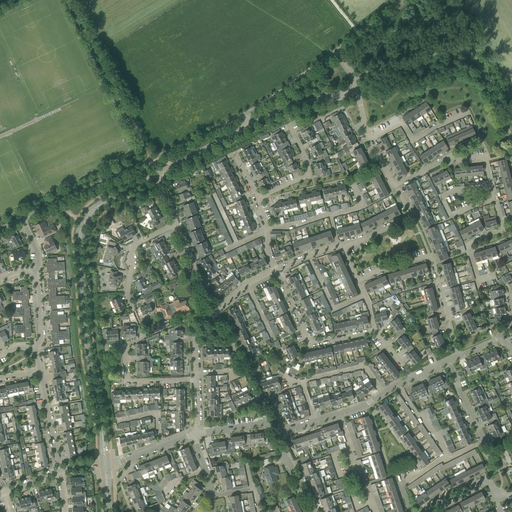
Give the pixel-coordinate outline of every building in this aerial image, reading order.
[(425,101),(423,102),(424,104),(421,105),(426,113),(431,110),(425,101)] [(426,113),(421,105),(419,107),(418,106),(416,107),(421,116),(426,113)] [(421,116),(416,107),(413,109),(414,110),(412,112),(417,119),(421,116)] [(338,115),(336,112),(331,115),(332,118),(333,117),(336,122),(345,118),(343,115),(342,116),(341,113),(338,115)] [(417,119),(412,112),(409,113),(408,112),(406,113),(412,122),(417,119)] [(412,122),(406,113),(404,115),(405,116),(402,118),(407,125),(412,122)] [(347,122),(345,118),(336,122),(338,127),(347,122)] [(345,130),(348,128),(347,126),(348,125),(347,122),(338,127),(335,128),(337,131),(335,132),(337,137),(346,133),(345,130)] [(313,134),(311,131),(313,130),(311,128),(310,126),(305,128),(306,131),(303,133),(304,135),(303,136),(304,138),(313,134)] [(472,126),(467,128),(470,136),(473,135),(474,136),(476,135),(472,126)] [(470,136),(467,128),(461,130),(466,140),(468,139),(467,138),(470,136)] [(271,134),(273,136),(274,136),(276,141),(285,136),(284,134),(283,134),(281,132),(279,133),(278,130),(271,134)] [(466,140),(461,130),(456,133),(460,141),(463,140),(463,141),(466,140)] [(352,136),(351,134),(348,135),(346,133),(337,137),(340,142),(345,140),(346,142),(355,138),(354,135),(352,136)] [(460,141),(456,133),(451,135),(455,145),(458,144),(457,142),(460,141)] [(317,134),(314,136),(313,134),(304,138),(305,141),(306,140),(308,143),(311,141),(312,144),(318,141),(320,139),(318,135),(317,134)] [(391,141),(391,140),(388,135),(380,140),(382,142),(380,143),(381,146),(391,141)] [(455,145),(451,135),(446,138),(447,141),(449,146),(452,144),(453,146),(455,145)] [(286,139),(285,136),(276,141),(273,142),(277,150),(279,149),(284,146),(283,144),(286,142),(285,139),(286,139)] [(356,140),(355,138),(346,142),(347,145),(342,148),(345,152),(349,150),(354,148),(353,145),(356,143),(355,141),(356,140)] [(321,143),(319,144),(318,141),(312,144),(314,146),(310,148),(311,150),(310,151),(312,154),(320,149),(324,147),(321,143)] [(394,146),(391,141),(381,146),(383,148),(384,147),(386,150),(390,148),(394,146)] [(448,148),(445,144),(443,141),(438,144),(444,153),(446,152),(445,150),(448,148)] [(253,146),(251,147),(250,144),(245,147),(246,150),(243,151),(244,154),(243,155),(244,157),(253,153),(256,151),(253,146)] [(444,153),(438,144),(434,147),(438,155),(441,153),(442,154),(444,153)] [(286,149),(284,146),(279,149),(277,150),(276,150),(279,155),(282,153),(284,156),(293,152),(292,149),(290,150),(289,147),(286,149)] [(362,147),(358,149),(353,152),(355,157),(363,153),(362,150),(363,149),(362,147)] [(394,147),(389,150),(385,152),(386,155),(388,154),(389,157),(397,153),(394,147)] [(438,155),(434,147),(429,150),(434,159),(437,158),(436,156),(438,155)] [(328,156),(325,150),(322,152),(320,149),(312,154),(313,156),(314,155),(315,158),(317,157),(319,160),(324,158),(328,156)] [(434,159),(429,150),(424,153),(429,161),(431,159),(432,161),(434,159)] [(257,154),(256,151),(253,153),(244,157),(245,160),(246,159),(248,161),(251,160),(252,162),(258,160),(261,158),(259,154),(257,154)] [(294,154),(293,152),(284,156),(286,161),(285,161),(287,164),(292,161),(291,159),(294,157),(293,155),(294,154)] [(358,162),(367,157),(366,155),(365,155),(363,153),(355,157),(358,162)] [(399,158),(397,153),(389,157),(390,159),(389,160),(390,162),(399,158)] [(429,161),(424,153),(419,157),(425,165),(427,164),(426,163),(429,161)] [(325,164),(330,163),(328,156),(324,158),(319,160),(320,163),(315,164),(316,167),(315,167),(316,170),(325,168),(325,164)] [(368,159),(367,157),(358,162),(360,167),(368,163),(367,160),(368,159)] [(402,163),(399,158),(390,162),(391,165),(393,164),(394,167),(402,163)] [(214,163),(216,166),(217,168),(218,171),(221,169),(228,166),(227,163),(229,162),(227,159),(221,163),(220,160),(214,163)] [(259,162),(261,161),(260,159),(258,160),(252,162),(254,165),(250,167),(252,169),(250,170),(252,172),(260,168),(258,163),(259,162)] [(284,166),(283,166),(285,171),(286,171),(289,169),(291,172),(291,173),(291,174),(298,171),(300,171),(298,168),(299,168),(298,165),(297,166),(296,163),(293,164),(292,161),(287,164),(284,165),(284,166)] [(395,170),(394,170),(395,173),(405,168),(408,166),(405,161),(402,163),(394,167),(395,170)] [(510,167),(509,164),(499,167),(500,173),(509,170),(508,167),(510,167)] [(220,175),(232,169),(231,167),(229,168),(228,166),(221,169),(222,172),(219,173),(220,175)] [(268,174),(266,169),(262,171),(260,168),(252,172),(253,175),(254,174),(255,177),(257,176),(259,178),(265,175),(268,174)] [(329,169),(327,170),(326,170),(325,168),(316,170),(316,172),(317,172),(318,175),(322,174),(322,177),(328,175),(331,175),(329,169)] [(407,173),(405,169),(405,168),(395,173),(396,175),(398,174),(399,177),(407,173)] [(233,172),(232,169),(220,175),(222,177),(224,176),(226,179),(233,175),(231,173),(233,172)] [(451,179),(449,175),(447,171),(444,172),(443,171),(441,172),(446,181),(451,179)] [(446,181),(441,172),(439,173),(439,174),(437,176),(441,184),(446,181)] [(269,177),(268,174),(265,175),(259,178),(260,181),(258,182),(259,185),(258,185),(259,188),(266,184),(266,186),(272,183),(271,180),(270,181),(268,177),(269,177)] [(373,183),(383,179),(381,176),(380,177),(379,174),(371,178),(373,183)] [(225,185),(237,179),(236,177),(234,178),(233,175),(226,179),(227,181),(224,183),(225,185)] [(441,184),(437,176),(434,177),(433,176),(430,177),(435,187),(441,184)] [(511,178),(511,176),(501,178),(503,184),(511,181),(511,178)] [(181,184),(176,186),(178,192),(182,190),(183,193),(189,191),(188,188),(189,188),(187,182),(189,181),(188,178),(180,181),(181,184)] [(238,181),(237,179),(225,185),(226,187),(229,186),(231,188),(238,185),(236,182),(238,181)] [(384,181),(383,179),(373,183),(376,189),(384,184),(382,182),(384,181)] [(414,182),(406,186),(407,189),(406,190),(407,192),(420,186),(417,180),(414,182)] [(348,192),(347,192),(345,183),(339,185),(341,195),(345,194),(346,197),(349,196),(348,192)] [(378,194),(388,189),(387,187),(385,187),(384,184),(376,189),(378,194)] [(230,195),(242,189),(241,186),(239,187),(238,185),(231,188),(232,191),(229,193),(230,195)] [(420,186),(407,192),(408,195),(409,194),(411,197),(422,191),(420,186)] [(331,197),(328,188),(322,189),(324,199),(328,198),(329,201),(332,200),(331,197)] [(243,191),(242,189),(230,195),(234,203),(236,202),(240,201),(242,200),(240,196),(243,195),(241,192),(243,191)] [(389,191),(388,189),(378,194),(381,199),(389,195),(387,192),(389,191)] [(316,190),(314,191),(316,201),(317,203),(322,202),(320,192),(316,193),(316,190)] [(191,197),(189,191),(183,193),(179,195),(181,201),(187,198),(189,201),(195,199),(194,196),(191,197)] [(421,198),(424,196),(422,191),(411,197),(412,199),(411,200),(412,202),(421,198)] [(427,201),(424,196),(421,198),(412,202),(413,205),(415,204),(416,207),(424,203),(427,201)] [(243,199),(242,200),(240,201),(236,202),(237,205),(234,206),(235,208),(247,204),(247,202),(245,202),(243,199)] [(197,207),(195,200),(183,205),(184,207),(183,208),(184,212),(195,208),(197,207)] [(281,211),(279,201),(277,202),(277,204),(274,205),(275,206),(274,207),(273,206),(270,208),(273,218),(278,216),(278,215),(278,212),(281,211)] [(426,208),(424,203),(416,207),(417,210),(416,210),(417,213),(426,208)] [(248,206),(247,204),(235,208),(236,211),(239,210),(240,212),(247,210),(246,207),(248,206)] [(157,209),(155,206),(150,209),(148,205),(141,209),(145,215),(146,215),(147,218),(159,212),(157,209)] [(395,217),(391,209),(390,206),(385,209),(386,211),(391,221),(393,219),(392,218),(395,217)] [(401,215),(396,206),(391,209),(395,217),(398,215),(399,217),(401,215)] [(198,214),(195,208),(184,212),(186,216),(187,215),(188,218),(196,215),(198,214)] [(429,213),(429,212),(430,212),(430,210),(429,210),(428,209),(427,209),(426,208),(417,213),(418,215),(420,214),(421,217),(429,213)] [(248,213),(247,210),(240,212),(241,215),(238,216),(239,219),(251,214),(250,212),(248,213)] [(391,221),(386,211),(381,214),(385,222),(388,220),(389,222),(391,221)] [(446,215),(445,211),(440,214),(441,217),(444,216),(446,220),(448,219),(446,215)] [(161,215),(159,212),(147,218),(149,221),(148,222),(149,224),(151,228),(159,224),(157,221),(162,218),(160,215),(161,215)] [(432,218),(435,216),(434,215),(431,217),(429,213),(421,217),(422,220),(421,220),(422,223),(432,218)] [(252,217),(251,214),(239,219),(239,221),(243,220),(244,223),(251,220),(250,217),(252,217)] [(385,222),(381,214),(376,216),(381,226),(383,225),(382,223),(385,222)] [(199,221),(196,215),(188,218),(186,218),(187,221),(186,221),(188,225),(199,221)] [(381,226),(376,216),(371,219),(375,227),(378,225),(378,227),(381,226)] [(438,222),(435,216),(432,218),(422,223),(423,225),(425,224),(426,227),(434,223),(435,224),(438,222)] [(492,228),(489,218),(483,220),(486,228),(489,228),(489,229),(492,228)] [(375,227),(371,219),(366,221),(370,231),(373,230),(372,228),(375,227)] [(479,219),(474,222),(474,224),(479,233),(482,232),(481,230),(484,229),(481,225),(480,221),(479,219)] [(242,229),(255,224),(254,222),(252,223),(251,220),(244,223),(245,226),(242,227),(242,229)] [(358,234),(361,233),(358,220),(353,222),(354,225),(356,236),(359,235),(358,234)] [(201,227),(199,221),(188,225),(189,229),(190,229),(191,231),(201,227)] [(370,231),(366,221),(360,224),(362,228),(365,232),(367,231),(368,232),(370,231)] [(56,231),(54,227),(53,225),(47,228),(44,222),(35,226),(37,231),(39,232),(39,233),(38,234),(39,235),(40,234),(42,238),(56,231)] [(256,227),(255,224),(242,229),(243,231),(246,230),(247,233),(244,234),(245,238),(252,235),(250,232),(255,230),(254,228),(256,227)] [(443,229),(440,224),(427,229),(428,232),(427,233),(428,235),(438,231),(443,229)] [(479,233),(474,224),(469,226),(473,234),(476,233),(477,234),(479,233)] [(342,225),(336,227),(337,230),(339,238),(342,237),(343,239),(345,238),(342,228),(342,225)] [(356,236),(354,225),(348,227),(350,236),(353,235),(354,236),(356,236)] [(123,227),(118,229),(120,232),(123,238),(124,241),(131,237),(135,235),(136,235),(132,226),(125,230),(123,227)] [(473,234),(469,226),(464,229),(469,238),(471,237),(471,236),(473,234)] [(201,227),(191,231),(190,231),(191,234),(190,235),(191,239),(202,234),(202,235),(204,234),(202,227),(201,227)] [(469,238),(464,229),(459,231),(463,239),(466,238),(467,239),(469,238)] [(333,239),(330,231),(325,233),(328,243),(331,242),(330,240),(333,239)] [(440,237),(438,231),(428,235),(429,238),(430,237),(432,240),(440,237)] [(11,233),(1,237),(4,243),(7,242),(8,241),(10,247),(11,247),(12,247),(14,246),(18,245),(18,246),(22,244),(18,235),(14,236),(14,235),(12,236),(11,233)] [(328,243),(325,233),(320,235),(322,243),(325,242),(326,244),(328,243)] [(204,240),(202,235),(202,234),(191,239),(193,243),(194,242),(195,245),(196,244),(205,241),(204,240)] [(312,247),(309,238),(308,235),(302,237),(303,238),(303,240),(304,242),(307,250),(309,249),(309,248),(312,247)] [(322,243),(320,235),(314,236),(318,246),(320,246),(320,244),(322,243)] [(318,246),(314,236),(309,238),(312,247),(315,246),(315,247),(318,246)] [(51,237),(49,238),(44,240),(46,244),(46,243),(47,245),(44,246),(47,253),(57,249),(53,242),(51,237)] [(442,242),(440,237),(432,240),(433,243),(431,243),(432,246),(442,242)] [(304,242),(303,240),(303,238),(297,240),(298,242),(301,250),(304,249),(304,251),(307,250),(304,242)] [(155,252),(167,246),(166,244),(165,244),(163,241),(159,243),(158,240),(152,243),(154,246),(153,247),(155,252)] [(206,240),(205,241),(196,244),(197,247),(196,247),(197,251),(208,247),(206,240)] [(115,243),(110,242),(109,241),(103,262),(104,262),(107,263),(107,260),(113,261),(115,256),(119,253),(118,252),(118,251),(115,247),(116,244),(115,243)] [(511,249),(508,241),(505,243),(504,241),(502,242),(506,252),(511,249)] [(293,253),(291,248),(290,246),(292,245),(290,242),(286,244),(283,245),(284,248),(288,255),(293,253)] [(301,250),(298,242),(292,244),(296,254),(298,253),(298,251),(301,250)] [(444,247),(442,242),(432,246),(433,248),(435,248),(436,250),(444,247)] [(506,252),(502,242),(500,243),(500,245),(497,246),(501,254),(506,252)] [(284,248),(283,245),(280,246),(282,249),(279,250),(283,258),(288,255),(284,248)] [(165,254),(169,252),(167,249),(169,248),(167,246),(155,252),(157,256),(158,255),(161,261),(167,258),(167,257),(165,254)] [(498,256),(497,252),(495,247),(492,248),(492,246),(489,247),(492,257),(498,256)] [(211,254),(208,247),(197,251),(199,255),(200,255),(201,258),(211,254)] [(446,252),(444,247),(436,250),(437,253),(436,254),(437,256),(446,252)] [(492,257),(489,247),(487,248),(487,249),(484,250),(487,259),(492,257)] [(23,248),(18,249),(10,251),(11,254),(12,254),(14,261),(25,258),(23,248)] [(283,258),(279,250),(278,248),(275,249),(277,252),(274,253),(277,260),(283,258)] [(237,255),(235,250),(228,253),(230,258),(237,255)] [(481,261),(478,250),(476,251),(476,253),(473,254),(476,262),(481,261)] [(487,259),(484,250),(481,251),(481,250),(478,250),(481,261),(487,259)] [(448,258),(446,253),(446,252),(437,256),(437,259),(439,258),(440,261),(448,258)] [(331,257),(333,261),(333,262),(343,258),(342,256),(340,256),(339,253),(331,257)] [(202,267),(214,260),(211,255),(200,262),(202,264),(201,265),(202,267)] [(267,265),(265,260),(266,260),(264,255),(260,256),(261,259),(259,260),(262,268),(267,265)] [(257,257),(252,259),(253,263),(254,264),(257,270),(262,268),(260,264),(259,260),(257,257)] [(46,262),(46,264),(46,268),(65,266),(64,262),(54,263),(54,258),(47,259),(47,262),(46,262)] [(177,265),(177,264),(176,263),(175,263),(173,260),(169,262),(167,258),(161,261),(163,266),(166,265),(168,270),(177,265)] [(344,260),(343,258),(333,262),(331,263),(333,269),(333,268),(344,264),(342,261),(344,260)] [(206,271),(216,265),(217,265),(214,260),(202,267),(203,269),(205,269),(206,271)] [(428,272),(426,264),(425,262),(423,263),(423,264),(420,265),(423,274),(428,272)] [(252,273),(248,265),(247,263),(242,265),(243,268),(247,275),(252,273)] [(257,270),(254,264),(253,263),(248,265),(252,273),(257,270)] [(338,273),(348,268),(346,266),(345,267),(344,264),(333,268),(334,270),(334,271),(335,273),(336,274),(338,273)] [(423,274),(420,265),(417,266),(417,264),(414,265),(417,275),(423,274)] [(178,267),(177,265),(168,270),(170,273),(168,274),(169,276),(171,279),(177,276),(175,273),(179,271),(177,268),(178,267)] [(216,272),(218,271),(218,270),(218,269),(219,269),(216,265),(206,271),(208,274),(207,275),(208,277),(216,272)] [(417,275),(414,265),(412,266),(412,267),(409,268),(412,277),(417,275)] [(65,271),(65,266),(46,268),(47,273),(48,273),(48,276),(55,275),(55,271),(65,271)] [(247,275),(243,268),(238,270),(241,277),(247,275)] [(349,271),(348,268),(338,273),(336,274),(335,274),(337,279),(340,278),(348,274),(347,271),(349,271)] [(407,278),(403,268),(401,269),(401,271),(398,271),(401,280),(407,278)] [(412,277),(409,268),(406,269),(406,268),(403,268),(407,278),(412,277)] [(455,268),(451,268),(443,271),(444,276),(453,274),(456,273),(455,268)] [(120,283),(122,276),(116,275),(117,271),(112,270),(110,270),(108,282),(110,282),(109,287),(113,287),(113,286),(118,287),(119,283),(120,283)] [(289,279),(291,284),(299,280),(296,275),(299,274),(297,270),(290,273),(292,277),(289,279)] [(401,280),(398,271),(395,272),(395,271),(393,272),(396,282),(401,280)] [(143,278),(145,277),(143,272),(137,275),(139,280),(135,282),(139,292),(144,289),(148,287),(143,278)] [(396,282),(393,272),(390,272),(391,274),(387,275),(390,283),(396,282)] [(511,284),(511,279),(509,275),(508,273),(501,277),(501,278),(497,280),(498,284),(503,283),(504,283),(507,282),(509,286),(511,284)] [(350,277),(348,274),(340,278),(343,283),(352,279),(351,276),(350,277)] [(55,280),(55,275),(48,276),(49,279),(47,279),(47,284),(66,283),(66,279),(55,280)] [(239,281),(236,277),(234,275),(229,278),(235,286),(237,284),(236,283),(239,281)] [(235,286),(229,278),(227,281),(223,276),(221,277),(221,278),(222,279),(225,282),(230,288),(233,286),(233,287),(235,286)] [(389,284),(387,280),(385,276),(382,277),(381,276),(379,277),(383,286),(389,284)] [(383,286),(379,277),(377,278),(377,279),(375,281),(378,289),(383,286)] [(303,282),(302,279),(299,280),(291,284),(294,289),(301,286),(300,283),(303,282)] [(353,281),(352,279),(343,283),(345,288),(353,285),(352,282),(353,281)] [(378,289),(375,281),(372,282),(371,280),(369,281),(373,291),(378,289)] [(151,285),(153,290),(161,286),(159,281),(151,285)] [(373,291),(369,281),(366,283),(367,284),(364,285),(368,294),(373,291)] [(230,288),(225,282),(220,286),(226,293),(228,291),(227,290),(230,288)] [(66,287),(66,283),(47,284),(48,290),(49,290),(50,293),(56,292),(56,288),(66,287)] [(304,284),(301,286),(294,289),(296,294),(304,291),(307,289),(304,284)] [(347,293),(357,289),(356,287),(354,287),(353,285),(345,288),(343,289),(345,294),(347,293)] [(226,293),(220,286),(214,291),(218,296),(220,294),(221,296),(224,294),(225,295),(226,293)] [(267,289),(269,294),(277,291),(274,286),(267,289)] [(427,289),(426,286),(420,287),(421,291),(423,290),(425,295),(433,293),(432,287),(427,289)] [(504,295),(503,293),(504,293),(504,290),(503,290),(503,289),(501,290),(500,286),(496,287),(493,288),(493,291),(491,291),(491,296),(490,296),(491,301),(493,300),(499,299),(499,296),(504,295)] [(26,287),(20,287),(20,291),(10,292),(10,296),(12,296),(28,295),(28,290),(27,290),(26,287)] [(358,291),(357,289),(347,293),(345,294),(344,295),(345,297),(346,297),(347,300),(358,295),(357,292),(358,291)] [(154,301),(154,296),(152,291),(147,294),(143,296),(145,300),(147,305),(140,308),(143,315),(148,314),(153,311),(149,302),(151,301),(154,301)] [(279,296),(277,291),(269,294),(272,300),(279,296)] [(306,296),(304,291),(296,294),(299,300),(306,296)] [(56,296),(56,292),(50,293),(50,296),(48,296),(49,301),(65,300),(65,296),(56,296)] [(29,300),(28,295),(12,296),(12,300),(21,300),(21,304),(28,303),(27,300),(29,300)] [(310,302),(309,300),(312,298),(311,295),(300,301),(303,306),(310,302)] [(274,305),(282,301),(279,296),(272,300),(267,302),(268,305),(270,304),(274,303),(274,305)] [(120,297),(116,299),(112,301),(117,313),(125,309),(120,297)] [(499,305),(504,304),(503,298),(499,299),(493,300),(494,306),(492,306),(493,308),(491,308),(491,310),(493,309),(495,309),(500,308),(499,305)] [(65,300),(49,301),(49,306),(50,306),(51,310),(57,309),(61,309),(61,305),(65,304),(65,300)] [(178,300),(173,302),(174,303),(169,305),(168,303),(156,308),(161,321),(164,320),(173,316),(173,315),(177,314),(178,315),(190,310),(186,301),(179,304),(178,300)] [(284,306),(282,301),(274,305),(272,306),(274,311),(277,310),(284,306)] [(313,308),(310,302),(303,306),(305,311),(313,308)] [(28,307),(28,303),(21,304),(21,308),(11,309),(11,313),(13,313),(30,312),(29,306),(28,307)] [(239,311),(237,306),(239,305),(237,303),(232,306),(233,308),(229,310),(231,313),(229,313),(230,315),(239,311)] [(464,309),(463,303),(454,305),(456,311),(460,310),(461,313),(467,310),(466,308),(464,309)] [(438,310),(436,304),(428,307),(429,312),(427,313),(428,316),(433,314),(433,311),(438,310)] [(287,312),(284,306),(277,310),(279,315),(287,312)] [(316,306),(313,308),(305,311),(308,316),(315,313),(318,311),(317,309),(317,308),(316,306)] [(505,307),(500,308),(495,309),(493,309),(494,315),(494,318),(501,317),(501,314),(506,313),(505,307)] [(468,313),(467,310),(461,313),(462,316),(461,316),(464,322),(472,318),(470,312),(468,313)] [(50,314),(50,320),(66,319),(66,314),(57,315),(57,311),(51,311),(51,314),(50,314)] [(242,316),(239,311),(230,315),(231,318),(233,317),(234,320),(242,316)] [(320,316),(318,311),(315,313),(308,316),(310,321),(320,316)] [(30,317),(30,312),(13,313),(14,317),(22,317),(22,321),(29,320),(29,317),(30,317)] [(289,319),(286,313),(279,317),(282,322),(289,319)] [(368,324),(367,316),(364,316),(363,313),(360,314),(361,317),(363,325),(368,324)] [(363,325),(361,317),(360,314),(355,315),(355,317),(355,320),(356,320),(357,326),(363,325)] [(434,317),(433,314),(428,316),(428,319),(427,319),(429,325),(437,322),(436,317),(434,317)] [(244,322),(242,316),(234,320),(236,323),(234,324),(235,326),(244,322)] [(312,327),(323,322),(320,316),(310,321),(309,322),(312,327)] [(356,320),(355,320),(355,317),(349,318),(350,321),(352,329),(358,327),(357,326),(356,320)] [(399,323),(400,322),(397,318),(390,323),(394,328),(399,323)] [(474,323),(472,318),(464,322),(466,327),(474,323)] [(67,323),(66,319),(50,320),(50,325),(52,325),(52,328),(58,328),(58,323),(67,323)] [(291,324),(289,319),(282,322),(284,327),(291,324)] [(29,323),(29,320),(22,321),(23,325),(14,325),(14,330),(31,329),(30,323),(29,323)] [(247,327),(244,322),(235,326),(236,328),(238,327),(239,330),(244,328),(247,327)] [(325,327),(323,322),(312,327),(314,332),(319,330),(320,333),(326,330),(324,327),(325,327)] [(394,328),(393,328),(397,333),(398,332),(400,335),(404,331),(402,328),(404,327),(400,322),(399,323),(394,328)] [(439,328),(437,322),(429,325),(430,330),(431,330),(432,333),(438,331),(437,329),(439,328)] [(477,328),(474,323),(466,327),(469,332),(473,330),(475,333),(480,330),(479,328),(477,328)] [(294,329),(291,324),(284,327),(287,333),(284,334),(282,335),(283,338),(285,337),(291,334),(289,332),(294,329)] [(11,336),(11,327),(8,328),(7,325),(0,328),(0,340),(1,340),(2,342),(4,341),(5,342),(8,340),(7,338),(11,336)] [(142,333),(138,325),(129,326),(130,328),(130,337),(136,337),(136,333),(142,333)] [(121,334),(121,326),(118,327),(118,326),(116,326),(115,327),(115,328),(112,328),(112,331),(113,341),(119,340),(118,335),(121,334)] [(130,337),(130,328),(129,326),(121,326),(121,334),(124,334),(124,338),(126,338),(126,339),(130,338),(130,337)] [(165,336),(165,340),(169,340),(178,339),(177,336),(183,336),(183,330),(180,330),(180,327),(179,326),(170,330),(169,330),(170,330),(171,336),(165,336)] [(59,332),(58,328),(52,328),(52,331),(51,331),(51,337),(67,335),(67,331),(59,332)] [(247,333),(244,328),(239,330),(237,331),(238,335),(237,335),(238,337),(247,333)] [(31,334),(31,329),(14,330),(15,334),(23,333),(24,338),(30,337),(30,334),(31,334)] [(113,341),(112,331),(108,331),(108,329),(103,329),(103,338),(107,337),(107,341),(113,341)] [(406,334),(404,331),(400,335),(401,337),(397,341),(401,345),(407,340),(408,340),(404,335),(406,334)] [(438,334),(438,331),(432,333),(433,337),(432,337),(435,343),(443,339),(440,334),(438,334)] [(249,338),(247,333),(238,337),(239,339),(240,339),(242,342),(249,338)] [(67,335),(51,337),(51,342),(53,342),(53,345),(55,345),(55,346),(60,346),(60,344),(59,340),(68,340),(67,335)] [(148,350),(148,342),(150,341),(149,337),(143,340),(143,344),(136,344),(136,345),(135,345),(135,349),(136,349),(136,350),(148,350)] [(243,348),(254,342),(255,342),(252,337),(249,338),(242,342),(243,345),(242,345),(243,348)] [(182,348),(182,342),(176,342),(176,340),(178,339),(169,340),(170,348),(172,348),(182,348)] [(445,345),(443,339),(435,343),(437,348),(445,345)] [(411,345),(407,340),(401,345),(404,350),(406,349),(408,351),(412,347),(410,345),(411,345)] [(257,351),(255,346),(256,346),(254,342),(243,348),(244,350),(245,349),(247,352),(248,352),(250,354),(252,353),(257,351)] [(282,348),(284,351),(286,350),(288,355),(296,351),(294,346),(289,348),(288,345),(282,348)] [(61,352),(60,350),(60,347),(52,348),(52,351),(49,352),(50,355),(49,355),(49,358),(58,356),(58,353),(60,353),(61,352)] [(414,350),(412,347),(408,351),(410,353),(406,356),(410,360),(417,355),(413,350),(414,350)] [(182,354),(182,348),(172,348),(170,348),(170,358),(176,357),(176,354),(182,354)] [(212,358),(212,348),(209,348),(209,350),(206,350),(206,354),(202,354),(202,360),(207,360),(212,360),(212,358)] [(234,353),(233,353),(229,353),(229,349),(226,349),(226,348),(223,348),(224,357),(229,357),(229,359),(233,359),(233,358),(236,358),(234,353)] [(495,349),(489,352),(494,361),(497,360),(498,362),(503,360),(500,352),(497,353),(495,349)] [(148,358),(148,353),(148,350),(136,350),(136,351),(135,351),(136,355),(137,355),(137,356),(142,356),(142,359),(148,358)] [(299,356),(296,351),(288,355),(290,360),(299,356)] [(379,362),(386,357),(382,352),(376,358),(379,362)] [(494,361),(489,352),(483,354),(485,359),(483,360),(486,368),(491,365),(490,362),(494,361)] [(421,360),(418,356),(417,355),(410,360),(414,365),(421,360)] [(176,360),(176,357),(170,358),(170,363),(172,363),(172,366),(182,366),(182,360),(176,360)] [(383,367),(390,361),(386,357),(379,362),(383,367)] [(486,368),(483,360),(480,361),(478,357),(472,360),(476,369),(480,367),(481,370),(486,368)] [(149,364),(149,362),(152,362),(152,358),(148,358),(142,359),(142,362),(137,362),(137,364),(136,364),(136,368),(149,367),(149,364)] [(476,369),(472,360),(466,362),(468,366),(465,368),(469,375),(474,373),(473,370),(476,369)] [(386,371),(393,366),(390,361),(383,367),(386,371)] [(61,369),(61,366),(51,368),(52,371),(53,370),(53,373),(58,372),(59,375),(65,374),(66,374),(66,371),(63,371),(63,369),(61,369)] [(183,372),(182,366),(172,366),(173,370),(170,370),(171,376),(177,375),(177,372),(183,372)] [(390,376),(397,370),(393,366),(386,371),(390,376)] [(149,376),(149,371),(149,367),(136,368),(136,372),(137,372),(137,374),(141,373),(141,377),(149,376)] [(283,376),(286,371),(281,368),(278,373),(283,376)] [(401,375),(397,370),(390,376),(394,380),(401,375)] [(65,380),(64,378),(66,377),(65,374),(59,375),(60,378),(52,380),(53,383),(52,383),(53,385),(62,384),(61,381),(65,380)] [(281,387),(278,378),(276,379),(275,376),(271,377),(272,380),(275,387),(278,386),(278,388),(281,387)] [(448,386),(445,379),(442,380),(440,376),(434,379),(438,387),(440,391),(441,392),(444,391),(443,389),(448,386)] [(438,387),(434,379),(428,381),(431,387),(428,388),(431,394),(436,392),(434,388),(438,387)] [(270,391),(267,381),(264,382),(263,380),(257,382),(259,388),(263,387),(264,391),(267,390),(268,391),(270,391)] [(275,387),(272,380),(267,381),(270,391),(272,390),(272,388),(275,387)] [(369,392),(365,385),(362,381),(357,385),(360,388),(365,396),(367,394),(366,393),(369,392)] [(369,381),(365,384),(365,385),(369,392),(372,390),(373,391),(375,389),(369,381)] [(31,382),(28,383),(28,382),(22,383),(23,391),(27,390),(27,393),(33,392),(31,382)] [(431,394),(428,388),(427,387),(425,388),(423,384),(417,386),(420,395),(422,398),(431,394)] [(480,391),(483,390),(482,387),(481,384),(477,386),(474,387),(476,390),(470,392),(472,398),(482,394),(480,391)] [(420,395),(417,386),(411,389),(413,394),(410,395),(413,402),(419,399),(417,396),(420,395)] [(250,395),(253,394),(250,388),(247,389),(248,391),(246,392),(246,391),(245,391),(242,392),(243,394),(247,402),(249,401),(249,400),(252,399),(250,395)] [(365,396),(360,388),(355,391),(360,398),(363,396),(363,397),(365,396)] [(292,397),(289,390),(286,391),(284,392),(284,393),(278,395),(279,397),(280,397),(282,400),(292,397)] [(111,393),(111,400),(112,404),(120,403),(120,400),(120,391),(119,391),(116,392),(116,391),(115,391),(114,391),(114,393),(111,393)] [(354,399),(352,394),(351,391),(346,393),(349,402),(351,401),(351,400),(354,399)] [(241,404),(238,396),(237,393),(231,396),(234,403),(237,407),(239,406),(238,405),(241,404)] [(349,402),(346,393),(340,394),(343,402),(346,401),(347,402),(349,402)] [(482,394),(472,398),(475,404),(481,402),(482,404),(488,402),(486,396),(484,393),(482,394)] [(64,397),(64,394),(55,396),(55,398),(56,398),(57,401),(59,401),(59,404),(67,402),(69,402),(68,399),(67,399),(66,397),(64,397)] [(247,402),(243,394),(238,396),(241,404),(244,402),(245,403),(247,402)] [(338,405),(335,396),(334,394),(329,396),(330,398),(329,398),(332,405),(332,406),(333,407),(338,405)] [(343,402),(340,394),(335,396),(338,405),(340,405),(340,403),(343,402)] [(330,398),(329,396),(326,397),(325,395),(323,395),(323,398),(326,405),(329,404),(329,405),(332,405),(329,398),(330,398)] [(294,402),(293,399),(292,397),(282,400),(283,403),(281,404),(282,406),(291,403),(294,402)] [(457,403),(456,401),(453,402),(451,397),(444,400),(446,406),(444,407),(444,409),(457,403)] [(326,405),(323,398),(318,399),(321,408),(323,408),(323,406),(326,405)] [(321,408),(318,399),(312,401),(315,409),(318,408),(318,409),(321,408)] [(294,402),(291,403),(282,406),(283,408),(284,408),(285,411),(293,409),(293,408),(295,408),(294,402)] [(381,413),(389,407),(385,402),(378,407),(380,410),(379,411),(381,413)] [(488,412),(487,409),(491,407),(488,402),(482,404),(483,407),(478,410),(480,416),(488,412)] [(457,410),(455,407),(458,405),(457,403),(444,409),(443,409),(446,415),(449,413),(457,410)] [(426,409),(426,410),(429,416),(434,413),(435,413),(434,413),(432,411),(433,410),(431,406),(430,407),(429,407),(427,408),(426,409)] [(295,414),(294,411),(297,410),(296,407),(295,408),(293,408),(293,409),(285,411),(286,414),(285,415),(286,417),(295,414)] [(392,412),(389,407),(381,413),(382,415),(383,414),(385,417),(392,412)] [(452,418),(462,414),(461,412),(458,413),(457,410),(449,413),(452,418)] [(388,423),(395,417),(392,412),(385,417),(387,420),(386,421),(388,423)] [(497,417),(495,413),(490,415),(488,412),(480,416),(483,422),(490,418),(491,421),(497,418),(497,417)] [(297,414),(295,414),(286,417),(286,419),(288,419),(289,422),(291,422),(291,423),(300,420),(299,418),(298,416),(298,417),(297,414)] [(463,416),(462,414),(452,418),(454,424),(462,421),(460,418),(463,416)] [(73,416),(70,417),(62,418),(62,422),(62,424),(71,423),(74,422),(73,416)] [(360,417),(363,424),(372,421),(371,419),(370,419),(368,416),(365,417),(365,416),(360,417)] [(399,422),(395,417),(388,423),(389,425),(390,424),(392,427),(399,422)] [(499,428),(497,425),(500,424),(499,422),(497,418),(491,421),(492,424),(487,426),(489,432),(499,428)] [(372,424),(372,421),(363,424),(365,430),(372,427),(371,424),(372,424)] [(457,429),(467,425),(466,422),(463,424),(462,421),(454,424),(457,429)] [(394,432),(402,427),(399,422),(392,427),(394,430),(393,430),(394,432)] [(341,432),(340,428),(338,423),(332,425),(336,436),(339,435),(340,436),(344,435),(342,431),(341,432)] [(336,436),(332,425),(326,427),(329,435),(330,438),(336,436)] [(468,427),(467,425),(457,429),(459,435),(468,431),(467,428),(468,427)] [(329,435),(326,427),(321,429),(321,431),(324,437),(324,439),(325,440),(330,438),(329,435)] [(373,431),(372,427),(365,430),(366,436),(375,433),(375,430),(373,431)] [(406,432),(402,427),(394,432),(396,434),(397,434),(399,437),(406,432)] [(505,436),(503,431),(501,427),(499,428),(489,432),(492,438),(496,436),(497,439),(505,436)] [(324,437),(321,431),(321,429),(317,431),(317,432),(316,433),(318,441),(322,440),(324,439),(324,437)] [(470,434),(468,431),(459,435),(462,440),(472,436),(471,433),(470,434)] [(267,435),(266,435),(263,435),(263,433),(257,434),(258,443),(261,442),(262,446),(268,445),(267,435)] [(318,441),(316,433),(310,435),(313,443),(318,441)] [(376,435),(375,433),(366,436),(368,441),(376,439),(375,435),(376,435)] [(404,443),(412,438),(408,433),(402,437),(404,440),(403,441),(404,443)] [(258,443),(257,434),(250,435),(250,438),(247,438),(249,447),(254,447),(254,443),(258,443)] [(3,435),(0,435),(0,441),(1,442),(2,445),(7,444),(10,443),(10,440),(7,440),(6,435),(5,435),(3,435)] [(313,443),(310,435),(304,436),(307,445),(313,443)] [(249,447),(247,438),(244,439),(244,436),(237,437),(239,446),(241,445),(242,445),(243,448),(249,447)] [(307,445),(304,436),(299,438),(301,447),(307,445)] [(473,438),(472,436),(462,440),(464,446),(472,443),(470,439),(473,438)] [(239,446),(237,437),(231,438),(231,444),(229,444),(230,453),(234,452),(234,446),(239,446)] [(301,447),(299,438),(293,440),(296,449),(301,447)] [(415,443),(412,438),(404,443),(405,445),(406,444),(408,447),(415,443)] [(377,442),(376,439),(368,441),(370,447),(379,444),(378,442),(377,442)] [(230,453),(229,444),(226,444),(225,441),(218,442),(220,451),(223,450),(224,454),(230,453)] [(220,451),(218,442),(212,443),(212,446),(209,447),(210,456),(215,456),(216,451),(220,451)] [(411,453),(419,448),(415,443),(408,447),(411,450),(409,451),(411,453)] [(0,455),(8,454),(7,448),(12,447),(12,444),(2,446),(3,449),(0,449),(0,455)] [(380,446),(379,444),(370,447),(372,453),(375,452),(380,450),(379,447),(380,446)] [(455,450),(453,444),(447,447),(450,453),(455,450)] [(180,450),(182,455),(182,456),(190,453),(188,447),(180,450)] [(511,447),(510,448),(500,453),(502,455),(504,454),(505,457),(511,454),(511,447)] [(422,453),(419,448),(411,453),(412,455),(413,454),(415,457),(422,453)] [(193,458),(190,453),(182,456),(184,462),(193,458)] [(380,456),(379,453),(371,455),(373,461),(382,458),(381,456),(380,456)] [(418,463),(425,457),(422,453),(415,457),(417,460),(416,461),(418,463)] [(511,460),(511,454),(505,457),(503,458),(504,461),(506,460),(508,463),(511,460)] [(170,463),(169,460),(167,455),(161,458),(164,466),(170,463)] [(429,462),(425,457),(418,463),(419,465),(420,464),(422,467),(429,462)] [(164,466),(161,458),(155,460),(159,468),(162,467),(163,469),(165,468),(164,466)] [(195,464),(193,458),(184,462),(181,463),(183,468),(195,464)] [(382,460),(382,458),(373,461),(375,467),(382,464),(381,461),(382,460)] [(159,468),(155,460),(150,462),(155,474),(157,473),(155,469),(159,468)] [(312,467),(311,464),(315,463),(314,460),(310,461),(302,464),(303,468),(301,468),(302,471),(312,467)] [(155,474),(150,462),(144,464),(147,472),(149,476),(155,474)] [(445,470),(443,465),(441,463),(434,468),(437,472),(439,470),(441,472),(445,470)] [(149,476),(147,472),(144,464),(139,466),(140,470),(137,471),(140,477),(142,476),(143,478),(149,476)] [(197,470),(195,464),(183,468),(186,474),(197,470)] [(229,468),(229,464),(227,464),(222,465),(215,467),(217,473),(228,470),(228,468),(229,468)] [(383,468),(382,464),(375,467),(377,473),(385,470),(385,467),(383,468)] [(482,464),(478,466),(477,466),(481,475),(483,474),(482,473),(486,471),(482,464)] [(265,473),(269,486),(273,485),(272,483),(278,481),(276,475),(277,475),(276,474),(278,473),(277,467),(274,468),(273,466),(263,468),(265,473)] [(481,475),(477,466),(471,469),(475,476),(478,475),(479,476),(481,475)] [(314,473),(312,467),(302,471),(303,473),(304,472),(306,476),(307,475),(308,475),(314,473)] [(475,476),(471,469),(466,472),(470,480),(472,479),(472,478),(475,476)] [(14,470),(11,471),(3,473),(4,478),(8,477),(9,481),(15,479),(14,476),(15,476),(14,470)] [(230,476),(229,473),(228,470),(217,473),(218,479),(221,478),(227,477),(230,476)] [(386,472),(385,470),(377,473),(378,478),(386,476),(385,472),(386,472)] [(320,471),(317,472),(314,473),(308,475),(307,475),(309,481),(319,477),(322,477),(320,471)] [(470,480),(466,472),(461,475),(464,482),(467,480),(468,481),(470,480)] [(459,486),(455,477),(454,475),(446,479),(448,482),(450,481),(453,487),(457,486),(457,487),(459,486)] [(464,482),(461,475),(455,477),(459,486),(462,485),(461,483),(464,482)] [(85,487),(85,483),(82,481),(81,481),(81,477),(70,478),(71,485),(77,484),(77,488),(82,488),(85,487)] [(324,482),(322,477),(319,477),(309,481),(309,483),(311,483),(312,486),(321,483),(324,482)] [(393,481),(392,478),(384,480),(386,486),(394,483),(394,481),(393,481)] [(450,485),(448,482),(446,479),(445,478),(440,482),(445,489),(447,488),(447,487),(450,485)] [(138,489),(134,479),(130,481),(128,482),(130,486),(127,487),(128,490),(127,491),(128,493),(138,489)] [(232,488),(231,483),(231,482),(222,484),(223,490),(226,489),(227,491),(248,487),(247,479),(240,480),(241,484),(242,484),(243,486),(242,486),(232,488)] [(194,480),(191,484),(193,488),(191,490),(198,496),(202,490),(199,488),(201,486),(204,488),(194,480)] [(445,489),(440,482),(435,485),(440,492),(443,490),(445,489)] [(323,489),(321,483),(312,486),(313,489),(312,490),(312,492),(323,489)] [(395,486),(394,483),(386,486),(388,492),(396,489),(395,486)] [(440,492),(435,485),(430,489),(436,496),(438,494),(437,494),(440,492)] [(48,488),(44,489),(47,498),(48,502),(51,501),(51,500),(57,499),(56,499),(55,492),(52,493),(51,489),(49,489),(48,488)] [(82,491),(82,488),(77,488),(71,488),(72,495),(78,494),(78,498),(83,498),(86,497),(85,493),(83,491),(82,491)] [(140,488),(138,489),(128,493),(129,496),(130,495),(131,498),(142,494),(140,488)] [(326,488),(323,489),(312,492),(313,495),(315,498),(316,498),(325,495),(324,495),(328,493),(326,488)] [(47,498),(44,489),(40,490),(40,491),(38,492),(39,495),(36,495),(37,500),(37,502),(43,501),(43,499),(47,498)] [(397,493),(396,489),(388,492),(390,497),(398,495),(397,492),(397,493)] [(424,489),(419,493),(421,495),(426,503),(428,501),(427,501),(430,499),(426,492),(424,489)] [(436,496),(430,489),(426,492),(430,499),(433,497),(436,496)] [(194,501),(198,496),(191,490),(188,493),(185,492),(182,496),(189,502),(191,499),(194,501)] [(478,493),(476,494),(480,502),(485,499),(481,492),(478,494),(478,493)] [(143,493),(142,494),(131,498),(133,502),(131,502),(132,504),(142,501),(144,500),(143,496),(144,496),(143,493)] [(268,501),(267,494),(260,496),(261,502),(268,501)] [(480,502),(476,494),(473,495),(474,496),(471,497),(474,505),(480,502)] [(399,497),(398,495),(390,497),(392,503),(399,501),(398,497),(399,497)] [(426,503),(421,495),(416,499),(420,506),(423,504),(424,504),(426,503)] [(188,504),(189,502),(182,496),(179,500),(181,503),(179,506),(186,511),(190,506),(188,504)] [(332,502),(330,496),(320,500),(322,505),(323,505),(332,502)] [(28,497),(24,498),(26,506),(29,506),(30,507),(35,506),(33,499),(31,500),(30,497),(28,498),(28,497)] [(297,502),(296,500),(295,500),(294,497),(287,500),(289,506),(297,502)] [(474,505),(471,497),(467,499),(467,498),(465,499),(469,507),(474,505)] [(26,506),(24,498),(20,499),(20,500),(18,500),(19,503),(15,504),(17,510),(23,509),(22,507),(26,506)] [(83,501),(83,498),(78,498),(72,498),(72,505),(78,504),(79,508),(83,507),(83,508),(87,507),(86,503),(84,501),(83,501)] [(469,507),(465,499),(463,501),(460,503),(464,510),(469,507)] [(142,501),(132,504),(133,507),(135,506),(136,510),(137,509),(137,511),(142,511),(144,509),(145,508),(142,501)] [(334,508),(336,507),(337,507),(335,501),(332,502),(323,505),(325,511),(327,510),(334,508)] [(401,504),(399,501),(392,503),(394,509),(402,506),(401,504)] [(299,508),(298,504),(297,502),(289,506),(292,511),(299,508)]
